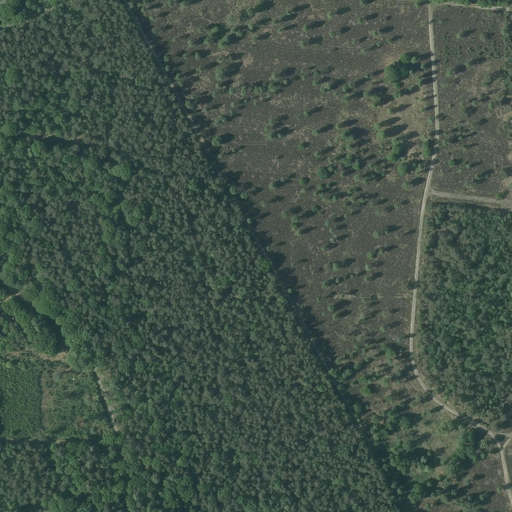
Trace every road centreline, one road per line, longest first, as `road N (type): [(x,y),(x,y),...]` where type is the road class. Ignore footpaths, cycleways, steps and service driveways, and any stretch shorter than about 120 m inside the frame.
road 1 (track): [(251,511),(271,409),(296,382),(301,360),(271,300),(207,296)]
road 2 (unclassified): [(128,511),(120,441),(88,345),(68,318),(0,265)]
road 3 (track): [(207,296),(199,244),(172,186),(152,170),(114,161),(106,148)]
road 4 (track): [(207,296),(31,289)]
road 5 (track): [(106,148),(119,0)]
